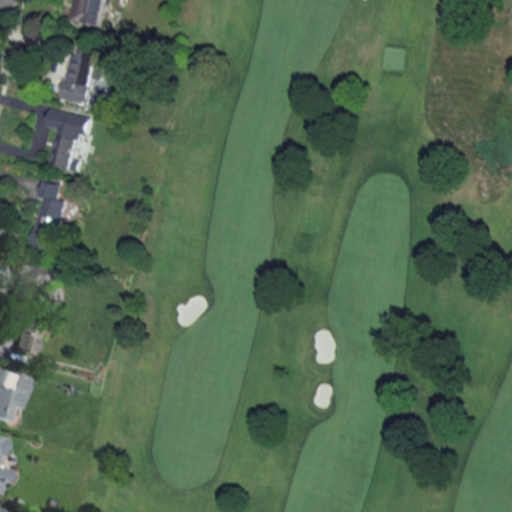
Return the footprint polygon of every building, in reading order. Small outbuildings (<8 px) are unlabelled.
[(106,0),(74,0),(71,20),(103,25),(106,0)] [(60,97),(88,103),(100,50),(73,43),(60,97)] [(76,168),(85,114),(62,110),(52,164),(76,168)] [(63,183),(46,179),(31,246),(55,251),(67,199),(59,198),(63,183)] [(13,285),(47,292),(53,268),(18,260),(13,285)] [(29,330),(32,327),(14,316),(7,326),(19,334),(12,345),(28,355),(39,337),(29,330)] [(28,375),(0,369),(0,419),(6,421),(9,406),(21,409),(28,375)]
